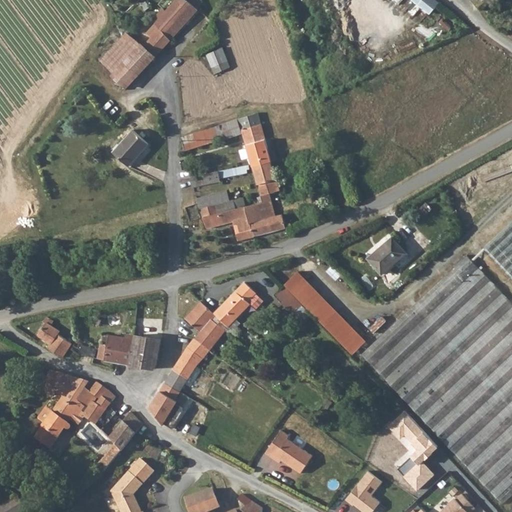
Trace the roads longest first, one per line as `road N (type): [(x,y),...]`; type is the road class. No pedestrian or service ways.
road 1 (unclassified): [(0,317),(172,283),(293,245),(511,130)]
road 2 (unclassified): [(308,511),(184,447),(118,389),(0,325)]
